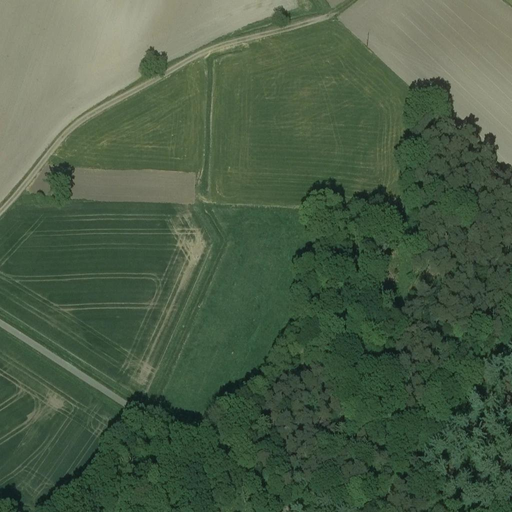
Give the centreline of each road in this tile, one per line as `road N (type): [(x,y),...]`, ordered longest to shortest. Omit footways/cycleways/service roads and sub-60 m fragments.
road 1 (track): [(0,213),(97,111),(212,49),(303,25),(353,0)]
road 2 (unclassified): [(0,324),(292,511)]
